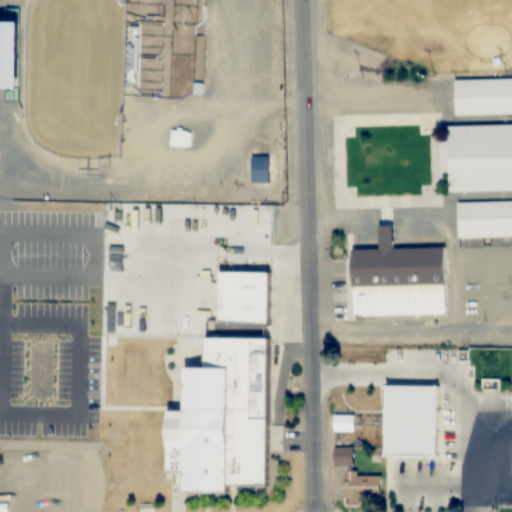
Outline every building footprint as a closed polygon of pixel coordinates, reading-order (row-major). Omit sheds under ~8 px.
[(0,23),(17,24),(16,91),(0,90),(0,23)] [(456,81),(511,80),(511,116),(456,117),(456,81)] [(449,128),(511,125),(511,190),(451,193),(449,128)] [(172,130),(194,131),(193,147),(171,145),(172,130)] [(253,157),(269,157),(269,182),(253,182),(253,157)] [(460,203),(511,201),(511,236),(460,238),(460,203)] [(353,249),(445,248),(447,314),(355,315),(353,249)] [(220,274),(269,275),(268,324),(218,322),(220,274)] [(0,423),(84,425),(85,379),(56,378),(56,306),(0,305),(0,334),(12,335),(12,378),(0,377),(0,423)] [(207,340),(269,341),(267,481),(228,480),(228,493),(173,492),(174,412),(182,412),(182,368),(206,368),(207,340)] [(511,358),(501,358),(501,394),(511,394),(511,358)] [(369,388),(421,388),(421,458),(369,458),(369,388)] [(498,445),(511,445),(511,479),(498,479),(498,445)] [(336,467),(354,467),(354,448),(336,448),(336,467)] [(438,477),(428,477),(428,466),(415,467),(415,477),(400,477),(401,503),(438,502),(438,477)] [(346,475),(346,503),(382,503),(382,475),(346,475)]
